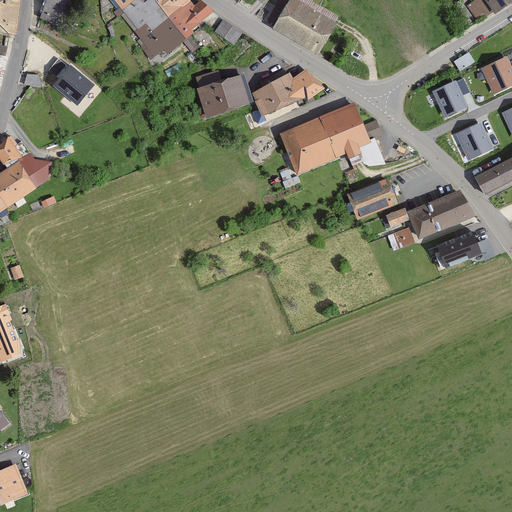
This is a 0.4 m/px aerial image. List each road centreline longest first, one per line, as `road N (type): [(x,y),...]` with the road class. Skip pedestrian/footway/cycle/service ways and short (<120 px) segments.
road 1 (tertiary): [(372,103),(451,169),(511,248)]
road 2 (tertiary): [(217,0),(372,103)]
road 3 (residential): [(511,13),(372,103)]
road 4 (tertiary): [(0,120),(26,0)]
